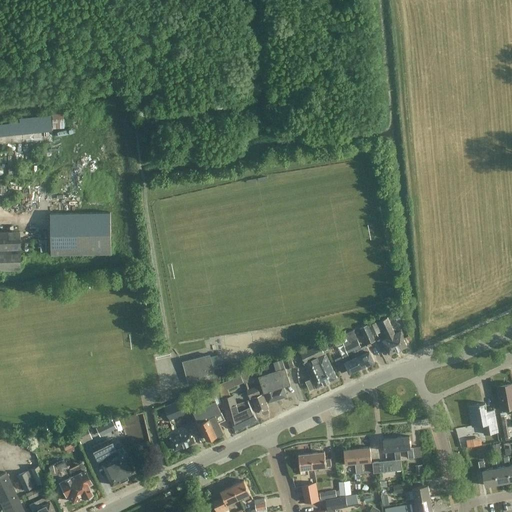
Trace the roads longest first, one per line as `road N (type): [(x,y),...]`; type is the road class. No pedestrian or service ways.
road 1 (secondary): [(104,511),(264,433)]
road 2 (secondary): [(264,433),(412,369)]
